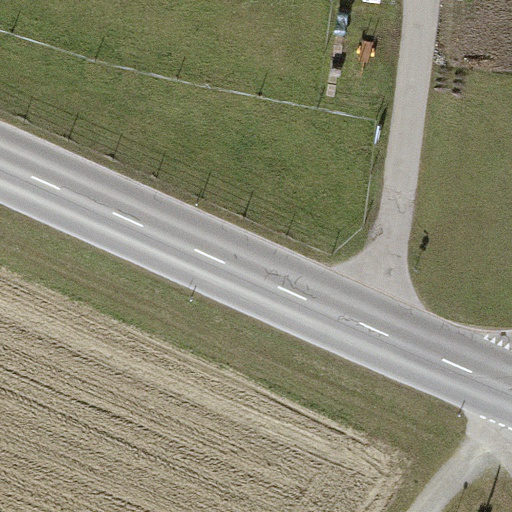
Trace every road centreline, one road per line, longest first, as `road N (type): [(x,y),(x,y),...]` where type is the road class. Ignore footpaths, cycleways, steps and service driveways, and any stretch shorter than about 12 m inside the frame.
road 1 (tertiary): [(0,163),(363,325)]
road 2 (residential): [(424,0),(404,197),(363,325)]
road 3 (tertiary): [(363,325),(511,391)]
road 4 (track): [(426,511),(511,409)]
